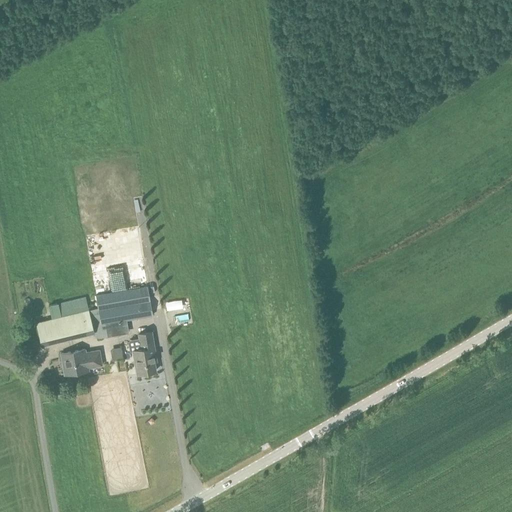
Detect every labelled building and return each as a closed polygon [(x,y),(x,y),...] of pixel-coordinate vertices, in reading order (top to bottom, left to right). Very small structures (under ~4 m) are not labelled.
[(122,178),(135,176),(134,168),(121,170),(122,178)] [(121,188),(117,172),(100,176),(102,185),(110,183),(112,191),(121,188)] [(116,326),(123,325),(122,322),(152,316),(132,200),(95,207),(94,202),(80,204),(81,210),(80,210),(97,307),(94,308),(98,329),(99,328),(100,329),(116,326)] [(98,329),(94,308),(88,310),(84,297),(48,307),(52,319),(35,324),(40,344),(98,329)] [(155,356),(151,332),(138,335),(140,344),(144,343),(145,349),(133,351),(137,375),(155,371),(152,357),(155,356)] [(85,371),(85,368),(98,365),(95,350),(82,353),(81,350),(60,354),(64,375),(85,371)]
